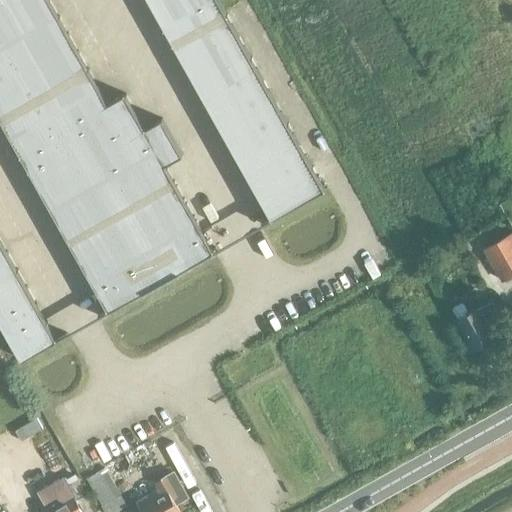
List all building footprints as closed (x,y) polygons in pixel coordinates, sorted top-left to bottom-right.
[(0,0),(0,116),(98,292),(108,310),(139,292),(144,290),(144,291),(155,285),(154,284),(167,276),(168,278),(179,271),(179,270),(213,250),(165,163),(182,154),(162,118),(144,127),(125,93),(108,102),(50,0),(0,0)] [(149,0),(272,218),(325,188),(218,0),(149,0)] [(321,0),(275,0),(288,21),(322,1),(321,0)] [(511,230),(483,246),(503,280),(511,274),(511,230)] [(0,320),(21,358),(57,338),(46,319),(0,237),(0,320)] [(486,344),(485,342),(496,335),(489,322),(502,315),(492,298),(481,304),(480,302),(467,309),(462,300),(460,300),(452,304),(452,306),(457,315),(456,316),(474,348),(477,347),(478,348),(486,344)] [(15,428),(21,439),(43,427),(37,416),(15,428)] [(177,460),(195,451),(181,424),(163,433),(177,460)] [(89,471),(103,511),(125,504),(110,463),(89,471)] [(136,499),(143,511),(181,511),(174,497),(186,490),(174,469),(155,481),(158,486),(136,499)] [(84,511),(69,485),(43,499),(49,510),(45,511),(84,511)]
